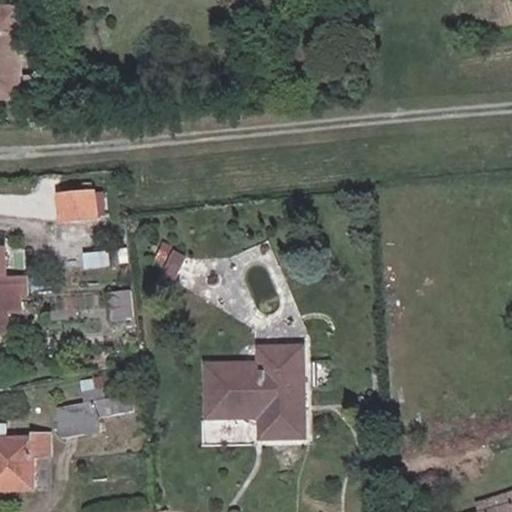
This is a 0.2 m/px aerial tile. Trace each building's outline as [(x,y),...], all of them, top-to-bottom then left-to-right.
[(23,7),(0,7),(0,99),(24,99),(23,7)] [(40,91),(40,81),(30,81),(30,91),(40,91)] [(99,193),(63,197),(65,222),(101,219),(99,193)] [(0,250),(0,295),(23,295),(30,295),(29,279),(8,281),(6,250),(0,250)] [(186,259),(176,254),(165,277),(175,282),(186,259)] [(137,330),(133,290),(110,291),(111,320),(126,319),(129,332),(137,330)] [(23,295),(0,295),(0,333),(12,333),(11,313),(24,313),(23,295)] [(306,348),(261,349),(262,365),(208,366),(210,419),(262,418),(263,439),(308,438),(306,348)] [(92,366),(94,375),(115,371),(113,362),(92,366)] [(95,379),(98,393),(105,391),(103,378),(95,379)] [(84,395),(86,403),(106,399),(105,391),(98,393),(84,395)] [(86,403),(57,409),(63,439),(103,432),(100,418),(135,412),(131,394),(106,399),(86,403)] [(0,482),(15,483),(16,490),(35,489),(36,458),(53,458),(52,435),(9,435),(9,425),(0,424),(0,482)] [(0,490),(16,490),(15,483),(0,482),(0,490)]
